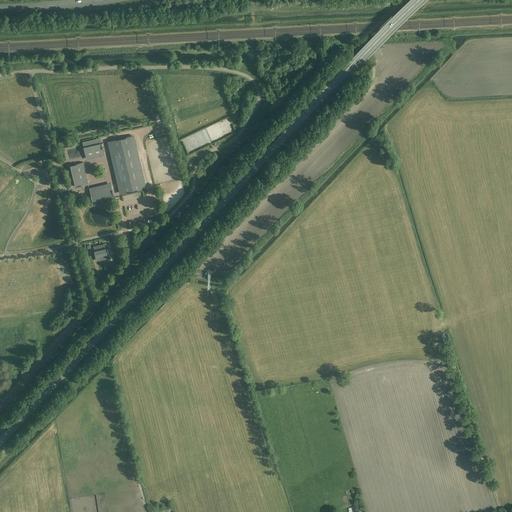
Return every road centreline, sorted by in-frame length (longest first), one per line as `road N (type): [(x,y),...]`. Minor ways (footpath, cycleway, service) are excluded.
road 1 (secondary): [(0,442),(416,0)]
road 2 (unclassified): [(0,409),(130,264),(118,199)]
road 3 (track): [(449,348),(501,511)]
